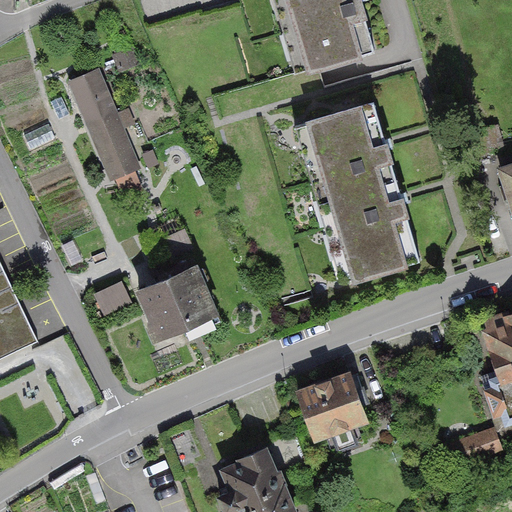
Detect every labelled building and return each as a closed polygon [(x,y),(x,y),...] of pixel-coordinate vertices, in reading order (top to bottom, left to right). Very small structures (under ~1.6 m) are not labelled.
[(361,0),(291,0),(311,69),(376,50),(361,0)] [(115,56),(121,70),(140,61),(133,47),(115,56)] [(97,72),(74,81),(114,176),(137,167),(97,72)] [(312,120),(328,177),(392,158),(376,102),(312,120)] [(494,126),(463,135),(469,159),(500,150),(494,126)] [(328,177),(357,278),(421,259),(392,158),(328,177)] [(511,165),(502,169),(511,201),(511,165)] [(178,218),(141,236),(155,264),(192,247),(178,218)] [(0,257),(0,362),(40,344),(0,257)] [(197,267),(138,292),(158,339),(217,314),(197,267)] [(511,316),(482,327),(511,412),(511,316)] [(353,368),(298,387),(316,437),(370,418),(353,368)] [(495,425),(448,444),(458,467),(505,449),(495,425)] [(294,511),(266,450),(223,469),(234,492),(220,498),(226,511),(294,511)]
